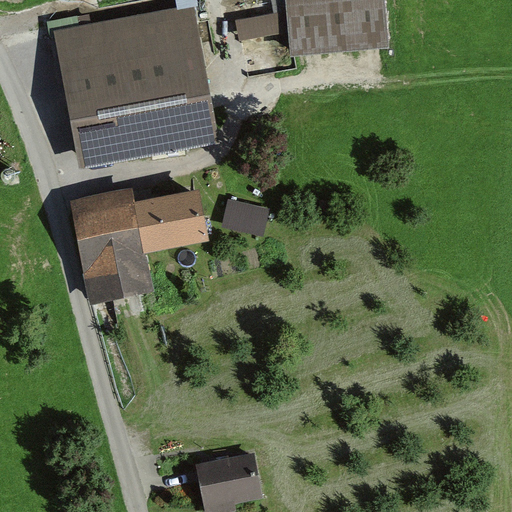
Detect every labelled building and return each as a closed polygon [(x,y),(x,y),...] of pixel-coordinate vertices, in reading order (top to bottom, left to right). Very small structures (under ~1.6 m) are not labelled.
[(196,0),(194,0),(56,25),(80,162),(221,137),(196,0)] [(283,0),(285,16),(236,21),(239,48),(287,43),(289,61),(396,49),(390,0),(283,0)] [(11,178),(14,177),(16,175),(18,173),(19,171),(19,168),(18,165),(16,163),(14,162),(11,161),(9,161),(6,162),(4,164),(3,167),(2,170),(3,172),(4,174),(6,176),(9,177),(11,178)] [(199,181),(135,195),(146,246),(210,232),(199,181)] [(72,204),(92,298),(154,285),(146,246),(135,195),(134,190),(72,204)] [(266,209),(230,203),(226,229),(261,235),(266,209)] [(257,456),(199,466),(206,511),(214,511),(237,508),(236,501),(264,496),(257,456)]
